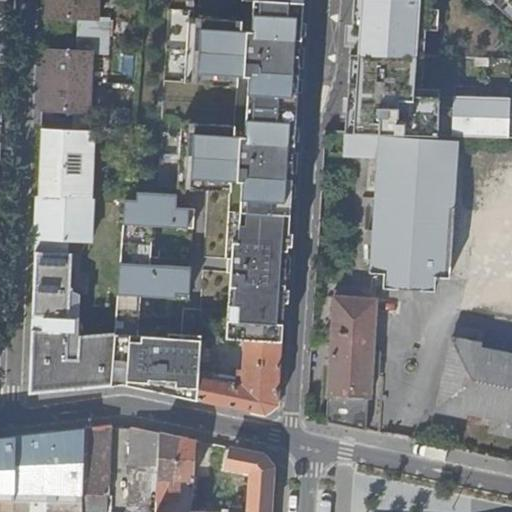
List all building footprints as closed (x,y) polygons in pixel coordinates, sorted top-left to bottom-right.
[(46,0),(46,18),(80,19),(78,52),(45,50),(42,110),(76,112),(75,131),(95,132),(96,133),(103,133),(104,113),(89,112),(91,51),(106,52),(108,19),(93,19),(93,0),(46,0)] [(282,342),(303,0),(259,0),(258,20),(252,20),(252,30),(242,29),(242,19),(188,16),(185,80),(238,83),(239,73),(249,73),(248,91),(254,92),(253,116),(247,116),(246,133),(236,132),(236,122),(183,119),(179,184),(232,188),(232,178),(243,178),(241,196),(247,196),(245,221),(239,221),(238,239),(233,238),(232,256),(228,256),(227,271),(231,271),(230,292),(236,293),(235,314),(229,315),(228,339),(245,340),(282,342)] [(511,0),(353,0),(347,132),(439,135),(441,89),(424,89),(426,32),(438,32),(439,10),(434,9),(434,0),(479,0),(487,7),(493,5),(511,22),(511,0)] [(510,97),(441,95),(439,135),(511,138),(511,108),(511,109),(510,97)] [(41,129),(39,197),(93,201),(96,133),(95,132),(75,131),(41,129)] [(385,274),(384,288),(435,292),(436,277),(450,278),(458,163),(456,162),(458,142),(346,135),(344,156),(358,157),(378,158),(370,273),(385,274)] [(202,341),(134,336),(134,323),(141,323),(143,295),(192,299),(194,267),(162,264),(161,272),(145,270),(148,224),(196,228),(198,207),(177,205),(177,198),(137,195),(137,205),(125,204),(116,333),(77,339),(73,362),(62,364),(70,257),(35,255),(31,340),(32,340),(30,394),(128,385),(198,400),(199,377),(202,341)] [(93,201),(39,197),(36,242),(71,245),(91,246),(94,201),(93,201)] [(71,245),(36,242),(35,255),(70,257),(71,245)] [(335,299),(327,423),(368,431),(377,301),(335,299)] [(468,414),(493,419),(511,422),(511,355),(481,349),(482,345),(466,341),(469,330),(454,326),(437,411),(467,417),(468,414)] [(199,377),(198,400),(265,415),(278,406),(282,342),(245,340),(242,386),(199,377)] [(511,422),(493,419),(491,428),(490,432),(511,436),(511,422)] [(108,511),(111,425),(86,428),(84,498),(84,505),(83,511),(108,511)] [(159,467),(161,434),(131,427),(130,465),(135,466),(159,467)] [(86,428),(0,437),(0,502),(84,505),(86,428)] [(182,481),(194,482),(197,441),(161,434),(159,467),(157,500),(181,501),(182,481)] [(242,511),(271,511),(274,467),(266,457),(231,449),(227,468),(251,474),(249,510),(242,510),(242,511)]
